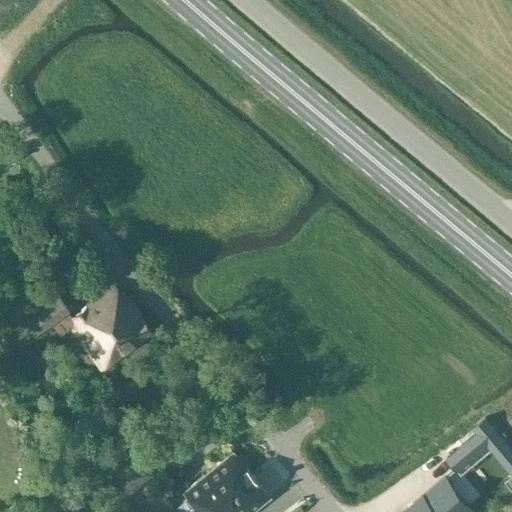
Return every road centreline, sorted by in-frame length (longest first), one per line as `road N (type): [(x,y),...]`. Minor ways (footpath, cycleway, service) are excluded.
road 1 (residential): [(336,511),(0,99)]
road 2 (primary): [(511,275),(185,0)]
road 3 (unclassified): [(511,221),(248,0)]
